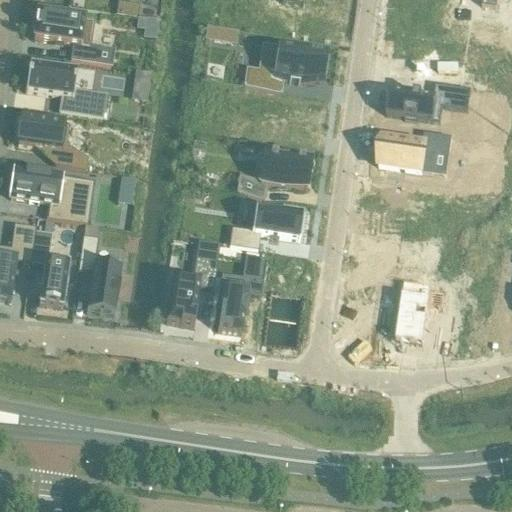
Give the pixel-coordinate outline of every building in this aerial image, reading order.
[(281,0),(281,5),(303,8),(303,0),(281,0)] [(482,0),(481,10),(497,12),(498,0),(482,0)] [(34,34),(32,43),(46,45),(53,46),(53,47),(63,48),(64,48),(72,49),(70,65),(111,71),(114,54),(90,50),(94,24),(84,23),(41,16),(36,16),(35,25),(34,34)] [(155,44),(158,24),(138,22),(136,33),(143,33),(142,42),(155,44)] [(207,31),(205,43),(213,44),(215,32),(207,31)] [(397,48),(393,73),(394,73),(395,73),(420,76),(440,79),(439,80),(441,80),(441,79),(453,81),(455,65),(475,68),(478,46),(438,41),(438,42),(436,54),(398,49),(398,48),(397,48)] [(245,82),(244,90),(280,95),(282,80),(289,81),(289,82),(290,82),(290,81),(298,82),(298,83),(299,84),(299,82),(322,86),(326,58),(276,51),(262,49),(262,54),(259,75),(255,74),(255,75),(247,74),(246,82),(245,82)] [(29,69),(25,96),(61,101),(59,117),(101,123),(105,99),(73,95),(76,76),(29,69)] [(146,107),(150,77),(134,75),(130,104),(146,107)] [(417,127),(418,124),(440,127),(442,112),(468,115),(471,94),(435,88),(433,102),(390,96),(386,120),(405,122),(404,125),(417,127)] [(249,138),(248,145),(272,148),(274,133),(314,139),(318,111),(274,105),(273,105),(262,103),(260,116),(258,129),(251,128),(249,138)] [(21,121),(17,149),(33,152),(45,150),(45,153),(57,155),(55,169),(54,169),(54,170),(85,175),(87,162),(86,161),(65,150),(66,145),(68,130),(69,128),(49,126),(49,127),(49,129),(41,126),(38,125),(38,124),(21,121)] [(383,143),(379,171),(419,177),(432,179),(436,154),(450,156),(452,141),(424,137),(422,149),(383,143)] [(491,146),(490,154),(501,155),(503,147),(491,146)] [(263,157),(259,183),(239,180),(237,195),(265,200),(267,185),(306,191),(310,164),(263,157)] [(13,175),(9,202),(49,208),(47,223),(86,229),(92,186),(13,175)] [(375,195),(371,223),(392,226),(399,235),(408,228),(412,228),(417,236),(434,223),(428,214),(438,207),(440,196),(416,193),(415,201),(375,195)] [(504,200),(496,198),(494,210),(503,211),(504,200)] [(511,200),(505,200),(503,212),(511,212),(511,200)] [(232,231),(229,248),(257,252),(259,237),(299,243),(302,217),(272,212),(273,206),(256,203),(251,234),(232,231)] [(0,303),(10,305),(16,265),(30,267),(35,236),(35,232),(13,229),(10,252),(0,250),(0,303)] [(84,230),(82,241),(96,243),(98,232),(84,230)] [(35,236),(30,267),(44,269),(38,309),(62,312),(68,269),(67,269),(68,262),(51,259),(51,258),(48,258),(51,238),(35,236)] [(91,277),(86,316),(113,320),(121,264),(95,261),(98,243),(96,243),(82,241),(77,275),(91,277)] [(166,308),(163,324),(166,324),(165,327),(179,330),(193,332),(195,320),(194,320),(195,314),(196,314),(196,313),(195,313),(196,305),(197,306),(198,305),(197,305),(199,292),(212,294),(219,249),(197,245),(192,283),(172,280),(168,308),(166,308)] [(221,301),(216,335),(240,338),(246,299),(260,301),(265,265),(265,263),(244,260),(241,282),(221,279),(218,300),(221,301)] [(265,266),(260,301),(274,303),(268,342),(292,346),(300,287),(277,283),(279,267),(265,266)] [(459,300),(453,336),(479,339),(485,300),(499,302),(502,282),(486,280),(485,288),(461,285),(460,288),(459,300)] [(401,348),(411,350),(411,349),(416,350),(416,351),(423,352),(426,332),(427,332),(428,322),(427,322),(429,311),(443,313),(445,298),(431,296),(432,292),(404,288),(395,347),(401,348)]
